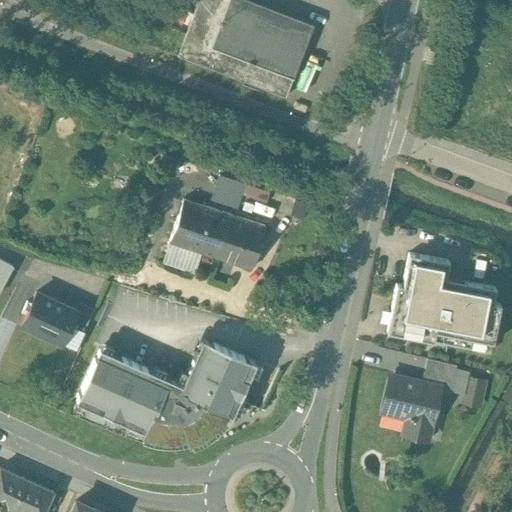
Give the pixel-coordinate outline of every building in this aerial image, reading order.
[(309,27),(238,0),(197,0),(176,56),(285,97),(313,23),(311,22),(309,27)] [(239,207),(243,195),(247,184),(219,175),(212,198),(239,207)] [(269,192),(247,184),(243,195),(266,203),(269,192)] [(231,215),(183,199),(169,242),(217,258),(231,215)] [(265,226),(231,215),(217,258),(251,269),(265,226)] [(408,251),(402,283),(495,301),(498,285),(449,276),(452,260),(408,251)] [(0,294),(15,263),(0,256),(0,294)] [(402,283),(396,282),(386,332),(493,352),(502,303),(495,301),(402,283)] [(208,326),(120,287),(94,346),(98,348),(99,347),(133,362),(166,377),(181,383),(202,338),(203,338),(208,326)] [(76,310),(36,292),(21,325),(61,343),(69,327),(76,310)] [(94,309),(79,302),(76,310),(69,327),(83,334),(94,309)] [(166,377),(143,431),(141,435),(144,436),(144,435),(153,438),(162,440),(170,440),(179,439),(186,438),(189,445),(191,444),(191,443),(202,437),(208,433),(212,430),(217,426),(221,421),(227,413),(232,415),(255,362),(203,338),(202,338),(181,383),(166,377)] [(109,416),(133,362),(99,347),(98,348),(75,401),(109,416)] [(456,364),(427,358),(421,383),(437,387),(437,388),(449,391),(456,364)] [(133,362),(109,416),(143,431),(166,377),(133,362)] [(421,383),(392,376),(384,410),(408,416),(404,433),(425,438),(437,388),(437,387),(421,383)] [(484,382),(467,378),(462,400),(479,404),(484,382)] [(43,511),(53,490),(0,466),(0,502),(15,509),(21,511),(43,511)] [(104,511),(75,499),(69,511),(104,511)] [(0,502),(0,511),(13,511),(15,509),(0,502)]
